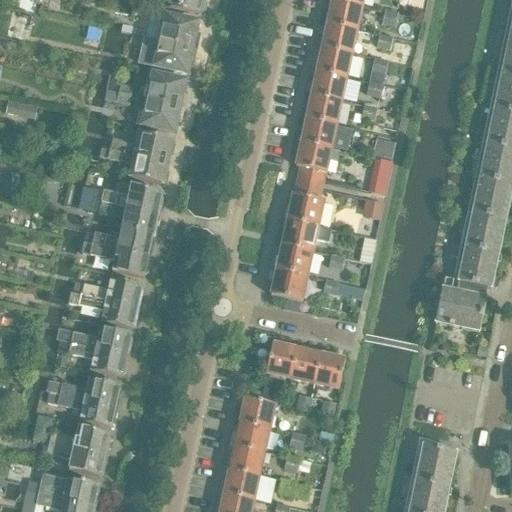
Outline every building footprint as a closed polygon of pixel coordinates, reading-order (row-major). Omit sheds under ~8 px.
[(27,0),(20,0),(19,11),(34,14),(37,2),(27,0)] [(170,0),(169,10),(201,16),(201,14),(202,14),(206,11),(207,5),(205,1),(204,1),(204,0),(170,0)] [(332,0),(332,2),(362,9),(364,0),(332,0)] [(332,2),(327,26),(357,33),(362,9),(332,2)] [(150,14),(145,40),(196,51),(199,37),(195,36),(198,25),(166,18),(150,14)] [(383,14),(380,27),(395,30),(398,17),(383,14)] [(327,26),(322,50),(352,56),(357,33),(327,26)] [(122,27),(121,33),(131,36),(131,33),(132,29),(122,27)] [(89,29),(86,40),(98,43),(100,31),(89,29)] [(379,38),(376,51),(389,54),(392,40),(379,38)] [(144,40),(139,65),(151,68),(187,76),(189,64),(193,65),(196,51),(145,40),(144,40)] [(511,42),(509,42),(502,77),(511,78),(511,42)] [(322,50),(317,73),(347,80),(352,56),(322,50)] [(374,61),(371,76),(383,79),(387,64),(374,61)] [(317,73),(311,97),(342,104),(347,80),(317,73)] [(152,86),(149,102),(185,109),(188,92),(184,91),(186,82),(151,75),(148,85),(152,86)] [(511,78),(502,77),(494,111),(511,115),(511,78)] [(369,85),(366,99),(379,102),(382,88),(369,85)] [(119,87),(118,96),(131,99),(132,90),(119,87)] [(106,94),(104,102),(114,105),(116,105),(116,104),(118,96),(106,94)] [(116,105),(129,107),(131,99),(118,96),(116,104),(116,105)] [(311,97),(306,121),(337,127),(342,104),(311,97)] [(140,126),(175,134),(177,125),(181,126),(185,109),(149,102),(146,117),(142,116),(140,126)] [(9,104),(6,114),(35,121),(37,110),(9,104)] [(364,108),(361,122),(374,125),(377,112),(364,108)] [(511,115),(494,111),(487,146),(511,151),(511,115)] [(306,121),(301,144),(332,151),(337,127),(306,121)] [(6,132),(4,145),(16,147),(18,134),(6,132)] [(115,140),(113,153),(169,165),(171,155),(174,156),(177,145),(173,144),(174,141),(142,135),(139,145),(115,140)] [(372,157),(391,161),(396,145),(376,140),(372,157)] [(296,168),(296,169),(300,169),(325,175),(326,175),(329,161),(336,163),(339,152),(332,151),(301,144),(296,168)] [(511,151),(487,146),(480,181),(511,187),(511,151)] [(132,179),(163,186),(164,186),(165,184),(168,185),(171,174),(167,173),(169,165),(113,153),(101,151),(99,161),(110,163),(134,168),(132,179)] [(381,163),(374,197),(383,199),(390,165),(381,163)] [(300,169),(298,180),(322,185),(325,175),(300,169)] [(511,187),(480,181),(472,216),(506,223),(511,191),(511,187)] [(296,187),(294,197),(319,203),(321,193),(296,187)] [(96,191),(93,202),(101,203),(156,216),(158,208),(160,206),(161,200),(160,196),(161,194),(130,188),(127,198),(103,193),(96,191)] [(293,197),(287,222),(319,229),(325,204),(319,203),(294,197),(293,197)] [(93,202),(91,213),(99,214),(123,220),(121,230),(152,237),(152,234),(154,232),(156,224),(155,222),(156,216),(101,203),(93,202)] [(364,203),(361,220),(381,224),(384,207),(364,203)] [(472,216),(465,250),(498,257),(506,223),(472,216)] [(287,222),(282,247),(314,254),(316,242),(328,245),(331,232),(319,229),(287,222)] [(0,227),(0,251),(4,252),(9,229),(0,227)] [(95,235),(92,246),(147,258),(149,252),(151,250),(152,242),(151,239),(152,237),(121,230),(118,240),(95,235)] [(83,245),(81,255),(90,257),(114,262),(112,272),(143,279),(143,276),(145,274),(147,267),(146,264),(147,258),(92,246),(92,247),(83,245)] [(282,247),(276,272),(308,279),(314,254),(282,247)] [(465,250),(456,294),(464,296),(485,300),(487,291),(491,291),(494,278),(498,257),(465,250)] [(331,258),(328,272),(341,275),(344,261),(331,258)] [(276,272),(271,298),(302,305),(308,279),(276,272)] [(72,295),(136,310),(138,302),(140,299),(141,293),(141,290),(141,288),(110,281),(107,291),(83,286),(74,284),(72,295)] [(364,292),(339,286),(326,283),(323,296),(336,299),(335,302),(361,308),(364,292)] [(442,291),(435,325),(457,330),(464,296),(456,294),(443,292),(442,291)] [(101,324),(132,330),(132,327),(134,325),(136,318),(135,315),(136,310),(72,295),(70,295),(68,305),(79,308),(103,313),(101,324)] [(464,296),(457,330),(479,335),(486,301),(487,301),(485,300),(464,296)] [(59,332),(57,343),(60,343),(62,344),(71,345),(126,357),(128,350),(129,349),(131,342),(130,339),(130,336),(99,330),(98,340),(73,335),(64,333),(59,332)] [(60,343),(58,354),(60,355),(93,362),(91,372),(121,379),(122,375),(124,374),(126,368),(125,364),(126,357),(71,345),(62,344),(60,343)] [(273,346),(266,376),(279,379),(290,381),(297,351),(273,346)] [(479,350),(477,360),(485,362),(487,351),(479,350)] [(297,351),(290,381),(314,387),(321,356),(297,351)] [(321,356),(314,387),(338,392),(345,362),(321,356)] [(266,376),(264,386),(277,389),(279,379),(266,376)] [(48,383),(46,393),(50,394),(51,394),(60,396),(60,397),(115,409),(116,402),(119,399),(120,394),(119,390),(119,387),(88,381),(87,391),(62,386),(48,383)] [(50,394),(47,406),(49,406),(57,408),(82,413),(79,424),(110,430),(111,427),(113,425),(115,419),(114,415),(115,409),(60,397),(60,396),(51,394),(50,394)] [(262,394),(260,404),(274,407),(275,406),(273,406),(275,396),(262,394)] [(298,398),(295,411),(308,414),(311,401),(298,398)] [(244,400),(238,424),(269,431),(274,407),(260,404),(244,400)] [(323,404),(320,416),(326,418),(333,419),(336,407),(323,404)] [(37,418),(33,441),(41,443),(48,444),(53,421),(46,419),(37,418)] [(238,424),(233,448),(264,454),(269,431),(238,424)] [(51,435),(49,446),(104,458),(106,451),(108,449),(110,443),(108,440),(109,437),(78,430),(76,440),(51,435)] [(320,432),(318,441),(331,444),(334,436),(320,432)] [(288,449),(302,452),(305,438),(291,436),(288,449)] [(69,473),(100,480),(100,477),(103,474),(104,467),(103,464),(104,458),(49,446),(47,457),(71,463),(69,473)] [(233,448),(228,471),(259,478),(264,454),(233,448)] [(419,468),(416,482),(449,489),(455,460),(456,455),(423,448),(419,468)] [(284,473),(297,476),(300,463),(286,460),(284,473)] [(228,471),(223,495),(254,502),(259,478),(228,471)] [(28,484),(26,494),(29,495),(93,509),(95,502),(98,499),(99,494),(98,490),(98,487),(68,480),(41,475),(38,486),(31,484),(28,484)] [(416,482),(409,511),(444,511),(449,489),(416,482)] [(278,497),(292,501),(293,499),(307,502),(310,490),(281,483),(278,497)] [(26,494),(21,511),(34,511),(35,508),(55,511),(92,511),(93,509),(29,495),(26,494)] [(223,495),(219,511),(251,511),(254,502),(223,495)]
